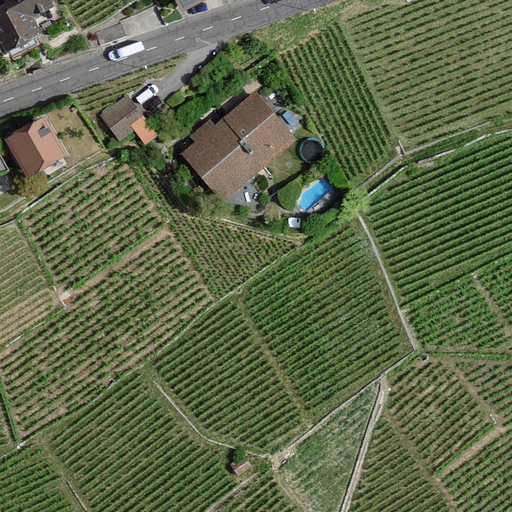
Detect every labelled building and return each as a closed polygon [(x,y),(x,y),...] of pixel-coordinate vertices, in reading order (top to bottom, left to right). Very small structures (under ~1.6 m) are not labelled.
[(18,4),(0,13),(0,46),(4,54),(36,35),(18,4)] [(97,35),(101,47),(126,37),(122,25),(97,35)] [(289,136),(253,95),(214,130),(209,125),(194,138),(198,142),(185,154),(221,195),(289,136)] [(144,119),(128,100),(106,119),(122,138),(144,119)] [(42,117),(7,138),(26,170),(61,150),(42,117)] [(243,452),(230,460),(238,473),(251,465),(243,452)]
